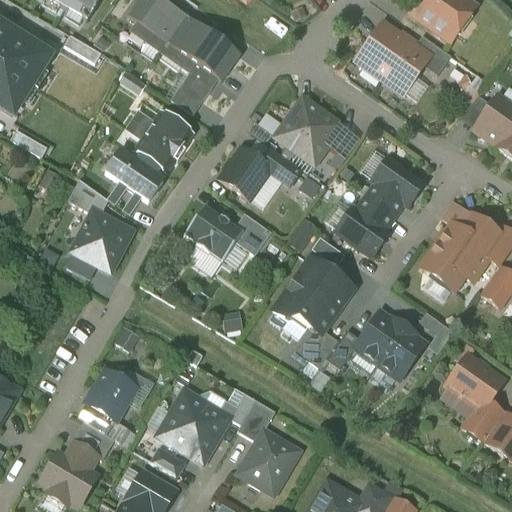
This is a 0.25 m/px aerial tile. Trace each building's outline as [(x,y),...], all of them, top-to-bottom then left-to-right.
[(40,0),(83,26),(83,21),(84,21),(84,26),(85,27),(85,21),(85,26),(95,11),(100,0),(40,0)] [(163,6),(155,0),(141,0),(127,21),(151,38),(145,46),(193,80),(184,93),(202,106),(217,84),(220,87),(240,60),(163,6)] [(456,0),(422,0),(410,18),(449,46),(475,9),(462,0),(460,0),(459,2),(456,0)] [(0,27),(0,70),(30,89),(50,59),(17,38),(14,43),(9,40),(12,35),(0,27)] [(413,52),(381,29),(355,65),(403,99),(423,71),(428,62),(413,52)] [(100,59),(70,41),(64,51),(95,68),(100,59)] [(450,61),(421,41),(413,52),(428,62),(423,71),(437,81),(450,61)] [(30,89),(0,70),(0,112),(12,119),(30,89)] [(144,90),(126,77),(119,87),(137,100),(144,90)] [(184,93),(180,90),(170,105),(173,108),(192,120),(202,106),(184,93)] [(490,110),(477,101),(471,109),(484,118),(490,110)] [(511,112),(496,101),(490,110),(484,118),(473,134),(495,150),(494,151),(511,163),(511,112)] [(301,103),(274,142),(286,151),(294,156),(313,170),(341,131),(301,103)] [(192,120),(173,108),(167,118),(185,130),(192,120)] [(471,109),(458,124),(473,134),(484,118),(471,109)] [(189,138),(161,119),(154,130),(138,119),(127,135),(143,146),(135,157),(163,175),(189,138)] [(272,140),(254,127),(246,137),(265,150),(272,140)] [(349,134),(337,151),(348,158),(359,142),(349,134)] [(45,153),(15,135),(9,145),(40,163),(45,153)] [(294,156),(286,151),(279,161),(287,166),(294,156)] [(337,151),(331,160),(341,167),(348,158),(337,151)] [(260,168),(240,154),(219,184),(248,205),(269,176),(270,175),(260,168)] [(279,161),(269,154),(260,168),(270,175),(269,176),(289,189),(299,175),(287,166),(279,161)] [(423,189),(387,164),(371,186),(402,209),(406,212),(423,189)] [(107,205),(78,187),(68,205),(92,218),(98,221),(107,205)] [(402,209),(374,189),(366,201),(393,221),(402,209)] [(393,221),(366,201),(355,216),(382,236),(393,221)] [(234,232),(205,211),(204,210),(183,240),(184,241),(196,249),(194,250),(208,260),(209,258),(220,266),(221,267),(235,248),(242,237),(241,236),(234,232)] [(355,216),(351,214),(335,237),(371,262),(387,239),(382,236),(355,216)] [(98,221),(92,218),(72,256),(108,275),(128,237),(98,221)] [(270,238),(243,219),(234,232),(241,236),(242,237),(235,248),(254,261),(270,238)] [(460,235),(451,229),(419,273),(452,296),(462,281),(470,286),(486,263),(501,242),(496,238),(470,220),(460,235)] [(312,237),(300,229),(287,248),(299,256),(312,237)] [(511,253),(511,239),(501,231),(496,238),(501,242),(486,263),(498,272),(499,271),(499,272),(511,253)] [(343,260),(322,245),(315,255),(336,269),(343,260)] [(331,278),(309,263),(272,315),(287,325),(298,324),(308,331),(320,339),(322,336),(352,293),(340,285),(343,281),(333,274),(331,278)] [(498,272),(479,299),(498,313),(510,295),(504,291),(511,280),(499,272),(499,271),(498,272)] [(390,325),(378,317),(359,345),(353,353),(354,354),(376,369),(403,331),(391,323),(390,325)] [(320,339),(308,331),(291,355),(317,374),(337,346),(322,336),(320,339)] [(403,331),(376,369),(399,385),(424,349),(413,341),(414,339),(403,331)] [(346,335),(325,365),(339,375),(354,354),(353,353),(359,345),(346,335)] [(502,387),(466,361),(445,391),(475,412),(481,416),(487,407),(502,387)] [(134,393),(105,376),(85,409),(115,426),(134,393)] [(0,422),(16,396),(0,386),(0,422)] [(219,415),(183,394),(155,441),(202,470),(229,424),(236,413),(235,412),(224,405),(219,415)] [(254,405),(243,399),(235,412),(236,413),(229,424),(240,430),(254,405)] [(274,417),(254,405),(240,430),(236,436),(255,447),(262,435),(263,436),(274,417)] [(475,412),(461,433),(482,448),(482,447),(502,418),(487,407),(481,416),(475,412)] [(502,418),(482,447),(502,461),(511,447),(511,442),(509,440),(511,435),(511,423),(503,418),(502,418)] [(101,438),(83,427),(70,448),(72,449),(73,448),(96,462),(96,463),(101,466),(114,445),(101,438)] [(116,434),(107,428),(101,438),(114,445),(121,449),(129,435),(119,429),(116,434)] [(263,436),(262,435),(255,447),(237,479),(273,501),(299,457),(263,436)] [(96,462),(73,448),(72,449),(68,457),(71,459),(67,465),(56,458),(39,486),(50,493),(46,499),(65,510),(69,504),(79,510),(96,482),(87,476),(96,463),(96,462)] [(182,469),(159,455),(151,467),(175,481),(182,469)] [(164,511),(174,496),(141,477),(125,505),(136,511),(164,511)] [(359,505),(326,486),(310,511),(363,511),(366,509),(359,505)] [(386,511),(392,503),(368,489),(359,505),(366,509),(363,511),(386,511)] [(407,511),(392,503),(386,511),(407,511)]
